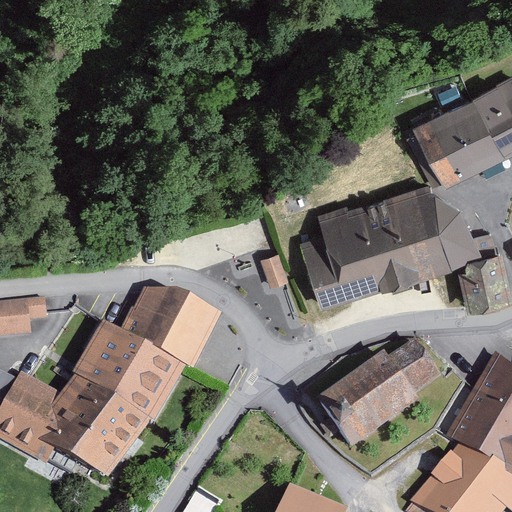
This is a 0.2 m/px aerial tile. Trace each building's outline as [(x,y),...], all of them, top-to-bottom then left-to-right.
[(511,69),(511,68),(411,115),(441,178),(511,144),(511,69)] [(426,176),(414,179),(438,264),(452,260),(474,244),(460,201),(431,183),(426,176)] [(414,179),(317,206),(321,226),(341,291),(438,264),(414,179)] [(341,291),(321,226),(297,233),(317,299),(341,291)] [(511,289),(499,246),(466,255),(456,264),(468,304),(511,290),(511,289)] [(281,250),(263,255),(270,283),(288,278),(281,250)] [(169,284),(142,287),(122,324),(186,360),(191,360),(218,310),(169,284)] [(0,299),(0,330),(30,328),(29,312),(43,311),(42,297),(0,299)] [(186,360),(122,324),(100,312),(69,368),(73,370),(154,416),(186,360)] [(387,348),(320,394),(348,434),(421,383),(415,374),(437,359),(421,337),(393,356),(387,348)] [(511,364),(496,355),(453,423),(461,429),(511,466),(511,364)] [(39,432),(63,389),(19,364),(12,377),(0,397),(0,439),(48,467),(56,452),(61,444),(39,432)] [(0,397),(12,377),(0,370),(0,397)] [(154,416),(73,370),(63,389),(39,432),(61,444),(56,452),(106,478),(154,416)] [(511,511),(511,466),(461,429),(412,495),(416,498),(409,507),(415,511),(511,511)] [(269,511),(340,511),(282,485),(269,511)] [(195,487),(181,511),(208,511),(216,498),(195,487)]
